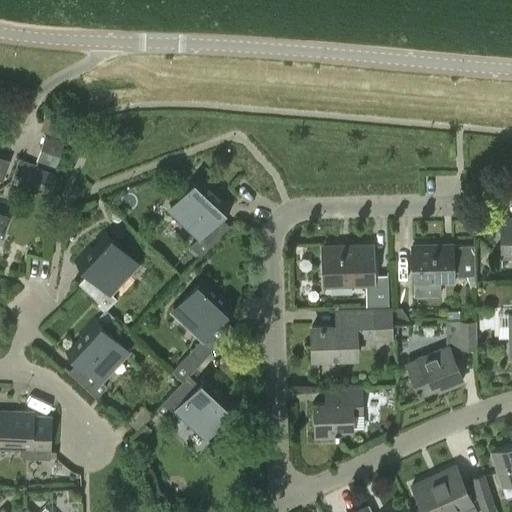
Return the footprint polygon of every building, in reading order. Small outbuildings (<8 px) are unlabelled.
[(44,136),(36,160),(55,167),(63,142),(44,136)] [(32,165),(25,185),(48,193),(55,173),(32,165)] [(202,175),(170,209),(200,237),(189,247),(201,258),(229,227),(218,217),(231,203),(202,175)] [(511,219),(499,220),(500,258),(511,257),(511,219)] [(103,233),(76,262),(89,274),(80,284),(107,310),(117,300),(110,293),(127,275),(129,273),(137,264),(127,255),(103,233)] [(452,244),(412,245),(412,259),(413,280),(440,280),(453,279),(452,276),(466,275),(470,287),(475,287),(475,275),(473,244),(452,245),(452,244)] [(372,247),(322,249),(323,272),(323,283),(365,282),(366,305),(387,305),(387,275),(373,275),(372,247)] [(189,354),(174,369),(185,380),(189,375),(200,364),(233,329),(222,318),(235,305),(206,278),(174,311),(203,339),(189,354)] [(403,309),(393,309),(393,321),(410,321),(403,309)] [(343,326),(312,327),(312,358),(356,357),(356,336),(374,336),(374,339),(391,338),(390,311),(343,312),(343,326)] [(93,319),(65,348),(79,361),(69,372),(96,397),(107,386),(99,380),(127,350),(93,319)] [(476,319),(447,320),(448,336),(448,348),(458,348),(476,347),(476,319)] [(448,348),(407,365),(419,395),(444,385),(446,389),(462,382),(457,371),(448,348)] [(158,409),(156,410),(167,420),(177,410),(206,438),(238,403),(208,376),(196,390),(185,380),(182,383),(158,409)] [(324,402),(314,402),(315,437),(337,436),(337,429),(352,429),(351,415),(363,414),(363,388),(334,389),(334,402),(324,402)] [(0,411),(0,449),(21,450),(21,456),(24,459),(31,459),(51,460),(52,419),(34,418),(34,413),(0,411)] [(511,442),(490,450),(501,485),(511,481),(511,442)] [(412,484),(411,484),(423,511),(444,511),(471,500),(470,499),(470,497),(477,494),(482,511),(494,508),(483,474),(471,478),(473,483),(465,487),(455,465),(439,472),(442,477),(414,489),(412,484)]
